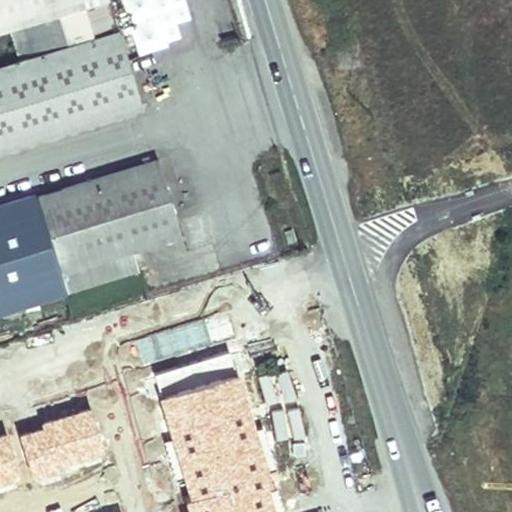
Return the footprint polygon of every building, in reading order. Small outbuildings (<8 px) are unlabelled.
[(0,0),(0,21),(9,18),(63,0),(0,0)] [(18,50),(0,55),(0,147),(142,102),(116,20),(109,0),(63,0),(9,18),(18,50)] [(124,0),(141,52),(167,44),(153,0),(124,0)] [(0,193),(0,305),(137,265),(130,243),(179,228),(168,190),(157,153),(32,188),(31,184),(0,193)] [(202,214),(180,221),(189,250),(212,243),(202,214)] [(294,227),(285,230),(289,244),(298,241),(294,227)] [(211,310),(125,337),(141,388),(227,361),(211,310)] [(97,344),(60,357),(77,407),(113,395),(97,344)]
